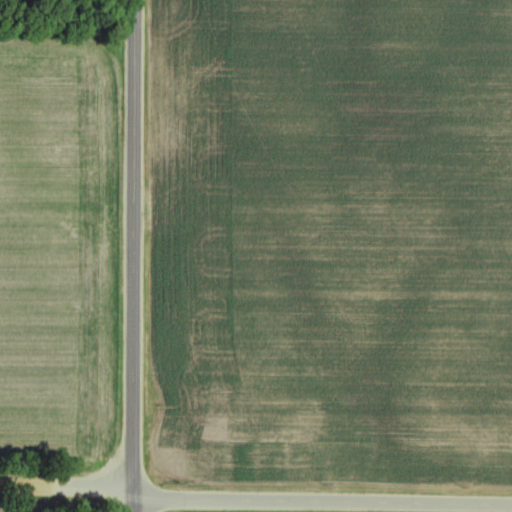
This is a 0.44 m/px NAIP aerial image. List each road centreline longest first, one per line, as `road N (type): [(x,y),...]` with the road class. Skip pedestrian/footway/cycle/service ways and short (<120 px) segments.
road 1 (tertiary): [(134,511),(136,0)]
road 2 (residential): [(135,502),(511,508)]
road 3 (residential): [(135,488),(0,487)]
